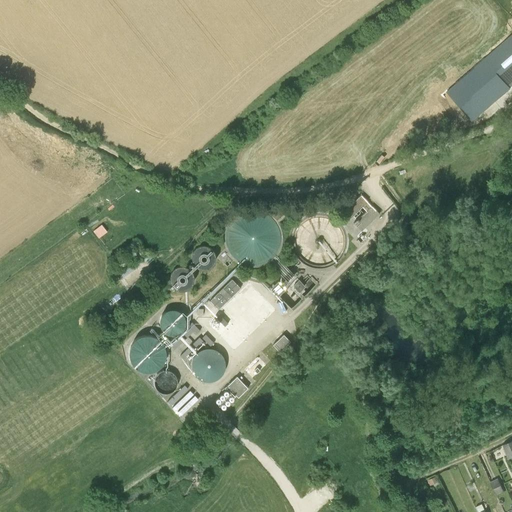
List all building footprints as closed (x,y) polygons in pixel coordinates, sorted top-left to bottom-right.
[(511,36),(445,93),(472,126),(511,93),(509,91),(511,89),(511,36)] [(367,201),(361,194),(343,211),(349,219),(362,206),(366,211),(354,223),(361,231),(379,214),(371,205),(371,206),(367,201)] [(250,211),(246,212),(242,214),(238,216),(235,219),(232,222),(230,226),(228,230),(227,235),(227,239),(227,243),(229,248),(231,252),(233,255),(236,259),(240,261),(244,263),(248,265),(252,265),(257,265),(261,264),(265,263),(269,261),(273,258),(276,255),(278,251),(280,247),(281,243),(282,239),(281,235),(281,230),(279,226),(277,222),(274,219),(271,216),(267,214),(263,212),(259,211),(255,211),(250,211)] [(299,220),(296,223),(293,228),(291,233),(291,239),(291,245),(292,250),(295,255),(298,260),(302,264),(307,266),(313,268),(318,269),(324,269),(329,268),(335,265),(339,262),(343,258),(346,253),(348,248),(349,243),(349,238),(348,234),(347,229),(345,225),(342,221),(338,218),(334,215),(330,213),(326,212),(321,211),(316,211),(311,212),(307,214),(303,217),(299,220)] [(205,270),(210,268),(213,266),(215,262),(215,258),(215,254),(213,251),(210,248),(206,246),(202,245),(197,246),(194,249),(191,252),(190,257),(190,262),(192,266),(196,269),(201,271),(205,270)] [(119,265),(123,274),(150,261),(146,253),(119,265)] [(184,291),(188,289),(191,286),(193,283),(194,279),(193,275),(192,271),(189,268),(185,266),(180,266),(176,267),(172,269),(169,273),(168,277),(169,282),(171,286),(175,290),(179,291),(184,291)] [(231,280),(221,290),(210,301),(218,309),(240,288),(231,280)] [(174,335),(179,333),(182,330),(184,326),(185,322),(184,318),(183,314),(180,311),(175,308),(170,308),(166,309),(161,312),(159,316),(157,320),(158,326),(160,330),(164,334),(169,335),(174,335)] [(285,333),(274,342),(282,352),(293,342),(285,333)] [(148,371),(155,368),(159,364),(162,359),(163,353),(162,348),(159,343),(156,338),(150,335),(143,335),(137,336),(132,340),(128,345),(126,351),(127,358),(130,364),(135,369),(142,371),(148,371)] [(212,382),(218,379),(222,375),(225,371),(226,365),(225,360),(223,355),(219,351),(213,348),(207,347),(201,349),(196,352),(193,357),(191,363),(192,370),(195,375),(199,380),(206,382),(212,382)] [(167,393),(171,391),(174,389),(176,385),(176,382),(176,378),(174,375),(172,372),(168,370),(164,370),(160,371),(157,373),(154,377),(153,381),(154,385),(156,389),(159,392),(163,393),(167,393)] [(227,386),(238,397),(248,388),(244,384),(243,385),(240,382),(241,381),(237,376),(227,386)] [(511,440),(503,445),(509,458),(511,457),(511,440)] [(437,481),(435,476),(427,480),(429,485),(437,481)] [(504,491),(498,478),(490,482),(496,495),(504,491)]
